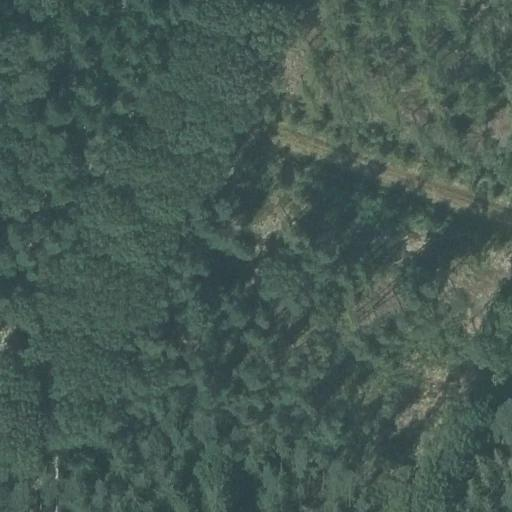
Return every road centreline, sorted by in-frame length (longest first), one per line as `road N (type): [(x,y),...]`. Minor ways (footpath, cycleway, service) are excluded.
road 1 (track): [(171,99),(86,272),(59,364),(52,511)]
road 2 (track): [(511,217),(171,99)]
